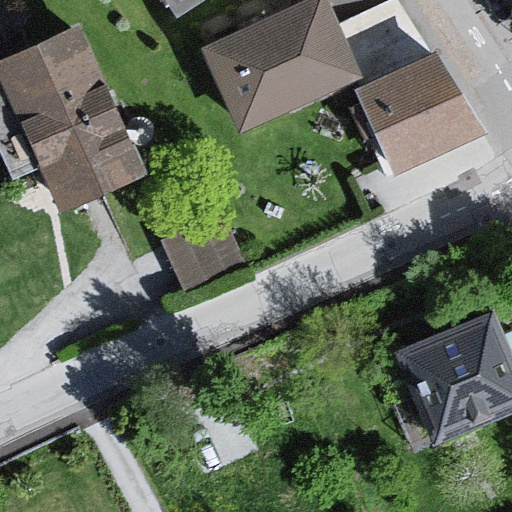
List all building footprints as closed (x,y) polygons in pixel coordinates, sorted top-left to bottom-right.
[(167,0),(183,24),(220,0),(167,0)] [(328,0),(323,0),(205,54),(243,137),(366,81),(328,0)] [(84,34),(1,71),(65,216),(148,180),(84,34)] [(356,95),(398,182),(488,137),(440,58),(356,95)] [(226,216),(163,241),(180,283),(243,258),(226,216)] [(511,369),(485,299),(388,336),(423,428),(511,394),(511,369)]
